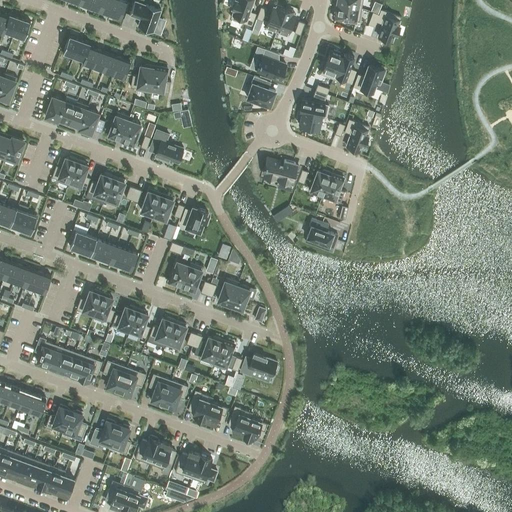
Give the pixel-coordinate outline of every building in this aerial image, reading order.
[(92,0),(90,6),(94,8),(93,8),(100,10),(103,0),(92,0)] [(103,0),(100,10),(106,13),(106,12),(110,14),(115,0),(103,0)] [(124,0),(115,0),(110,14),(114,15),(120,18),(120,17),(121,18),(127,1),(124,0)] [(234,9),(231,18),(251,25),(256,13),(250,11),(253,0),(235,0),(232,9),(234,9)] [(134,1),(129,14),(141,18),(138,26),(153,32),(153,31),(160,33),(165,20),(158,17),(161,9),(146,4),(146,5),(134,1)] [(334,7),(332,16),(359,21),(362,8),(335,3),(334,3),(335,4),(334,7)] [(273,6),(265,28),(276,32),(285,7),(277,5),(276,7),(273,6)] [(261,6),(256,18),(262,20),(267,8),(261,6)] [(285,7),(276,32),(288,36),(296,14),(292,13),(293,10),(285,7)] [(379,14),(376,21),(382,23),(378,35),(392,40),(395,34),(397,35),(400,25),(398,25),(401,16),(381,9),(379,14)] [(0,31),(3,33),(4,30),(8,16),(3,14),(2,14),(0,12),(0,31)] [(373,12),(369,24),(375,26),(376,21),(379,14),(373,12)] [(8,16),(4,30),(14,34),(17,25),(20,17),(19,17),(19,16),(18,16),(16,16),(16,15),(9,13),(8,16)] [(17,25),(14,34),(24,38),(26,34),(29,25),(30,24),(29,24),(31,21),(24,19),(24,18),(22,18),(22,17),(21,17),(21,18),(20,17),(17,25)] [(299,20),(294,32),(300,34),(305,22),(299,20)] [(64,48),(63,52),(74,56),(80,39),(78,38),(76,37),(75,37),(69,35),(68,38),(68,39),(64,48)] [(80,39),(74,56),(83,59),(84,59),(89,45),(89,46),(90,43),(84,40),(81,40),(82,39),(81,39),(80,39)] [(83,59),(82,62),(93,66),(99,49),(95,48),(95,47),(95,48),(89,46),(89,45),(84,59),(83,59)] [(278,53),(264,48),(256,69),(279,78),(285,63),(275,59),(278,53)] [(99,49),(93,66),(103,70),(109,53),(103,51),(103,50),(103,51),(99,49)] [(323,68),(321,73),(333,78),(342,54),(339,53),(340,51),(334,49),(333,51),(330,50),(326,61),(324,61),(322,67),(323,68)] [(109,53),(103,70),(113,73),(119,57),(115,55),(116,55),(115,55),(109,53)] [(342,54),(333,78),(345,82),(345,80),(351,82),(356,70),(350,68),(354,57),(344,53),(343,54),(342,54)] [(119,57),(113,73),(124,77),(130,60),(123,58),(124,58),(123,58),(119,57)] [(133,74),(131,87),(137,88),(136,90),(150,92),(150,90),(154,65),(155,65),(146,63),(145,66),(141,65),(139,75),(133,74)] [(358,74),(354,86),(360,88),(359,90),(371,94),(376,82),(380,83),(385,70),(369,64),(364,76),(363,76),(358,74)] [(154,65),(150,90),(152,90),(169,93),(171,81),(165,80),(167,67),(158,65),(158,66),(156,66),(155,65),(154,65)] [(0,86),(0,97),(8,100),(17,77),(5,72),(3,76),(4,76),(0,86)] [(252,83),(247,97),(255,100),(254,102),(261,104),(262,102),(270,105),(275,90),(264,86),(267,80),(254,75),(251,82),(252,83)] [(317,83),(315,89),(327,94),(329,88),(317,83)] [(315,89),(313,95),(325,99),(327,94),(315,89)] [(45,116),(57,120),(64,100),(52,96),(45,116)] [(302,99),(300,110),(302,110),(301,112),(322,116),(326,117),(329,104),(302,99)] [(75,104),(64,100),(57,120),(68,124),(75,104)] [(76,100),(75,104),(68,124),(80,128),(87,108),(87,109),(89,105),(76,100)] [(99,113),(87,109),(87,108),(80,128),(91,133),(99,113)] [(129,119),(130,115),(117,111),(114,120),(111,119),(108,128),(110,129),(108,136),(120,141),(128,119),(129,119)] [(299,114),(298,120),(299,121),(299,124),(311,126),(311,128),(317,130),(318,128),(320,128),(322,116),(301,112),(301,114),(299,114)] [(99,118),(95,130),(101,132),(105,120),(99,118)] [(128,119),(120,141),(132,146),(135,138),(137,139),(141,129),(139,129),(140,123),(129,119),(128,119)] [(349,119),(345,130),(348,132),(351,133),(346,145),(350,147),(356,149),(360,150),(363,144),(365,145),(368,135),(366,134),(369,126),(351,119),(349,119)] [(339,121),(335,133),(341,136),(345,124),(339,121)] [(157,129),(150,146),(157,148),(156,153),(155,154),(178,162),(179,159),(181,159),(184,151),(182,150),(183,147),(166,141),(169,133),(157,129)] [(0,157),(4,159),(13,136),(1,132),(0,135),(0,157)] [(145,135),(140,146),(146,149),(151,137),(145,135)] [(24,140),(13,136),(4,159),(16,164),(24,140)] [(78,158),(70,156),(69,158),(66,157),(62,167),(56,164),(52,176),(58,178),(57,180),(69,185),(70,181),(78,158)] [(268,157),(264,172),(265,173),(264,175),(275,177),(276,175),(280,176),(279,178),(294,182),(291,190),(292,190),(300,168),(294,166),(296,162),(284,159),(283,162),(279,161),(280,160),(268,157)] [(85,161),(78,158),(70,181),(80,185),(79,186),(86,189),(90,177),(84,175),(88,165),(84,163),(85,161)] [(302,168),(298,180),(304,183),(308,171),(302,168)] [(318,169),(310,191),(322,196),(331,172),(323,169),(322,171),(318,169)] [(114,175),(105,172),(104,174),(101,173),(97,183),(92,181),(86,196),(103,203),(104,201),(113,175),(114,175)] [(331,172),(322,196),(340,202),(344,190),(339,188),(343,176),(331,172)] [(113,175),(104,201),(116,205),(125,180),(113,175)] [(136,187),(130,185),(126,197),(132,199),(136,187)] [(136,187),(132,199),(137,201),(142,189),(136,187)] [(161,192),(149,188),(141,210),(153,214),(161,192)] [(161,193),(153,215),(166,219),(174,197),(165,194),(164,194),(161,193)] [(178,203),(174,215),(180,217),(184,205),(178,203)] [(16,208),(6,204),(0,221),(10,224),(16,208)] [(342,204),(339,217),(345,218),(348,206),(342,204)] [(191,210),(185,208),(180,222),(186,224),(186,226),(200,231),(203,222),(206,224),(209,215),(206,214),(207,210),(198,207),(198,208),(193,206),(191,210)] [(16,208),(10,224),(21,228),(27,211),(16,208)] [(21,228),(31,232),(37,215),(27,211),(21,228)] [(311,225),(305,240),(322,247),(324,242),(333,246),(338,234),(327,230),(329,224),(312,217),(309,224),(311,225)] [(76,229),(70,246),(80,250),(86,233),(76,229)] [(80,250),(90,254),(97,237),(86,233),(80,250)] [(107,241),(97,237),(90,254),(101,257),(107,241)] [(101,257),(111,261),(117,244),(107,241),(101,257)] [(169,249),(181,253),(184,245),(172,241),(169,249)] [(127,248),(117,244),(111,261),(121,265),(127,248)] [(121,265),(131,269),(138,252),(127,248),(121,265)] [(0,275),(4,277),(10,260),(0,256),(0,275)] [(20,264),(10,260),(4,277),(14,281),(20,264)] [(181,287),(189,265),(177,260),(169,282),(177,286),(177,285),(181,286),(181,287)] [(189,290),(190,288),(194,289),(203,265),(190,261),(189,265),(181,287),(189,290)] [(14,281),(24,285),(30,268),(20,264),(14,281)] [(40,272),(30,268),(24,285),(34,288),(40,272)] [(34,288),(45,292),(51,275),(40,272),(34,288)] [(239,283),(239,281),(226,276),(218,300),(222,302),(221,304),(229,307),(238,283),(239,283)] [(205,280),(200,292),(206,294),(211,282),(205,280)] [(211,282),(206,294),(212,296),(217,284),(211,282)] [(238,283),(229,307),(230,307),(230,306),(233,308),(242,311),(250,287),(239,283),(238,283)] [(102,291),(95,288),(94,290),(90,289),(86,299),(81,297),(76,309),(82,311),(81,313),(93,317),(102,291)] [(110,294),(102,291),(93,317),(104,321),(105,319),(110,321),(115,309),(109,307),(113,297),(109,296),(110,294)] [(117,327),(117,329),(128,333),(138,307),(130,304),(129,307),(125,305),(122,315),(116,313),(112,325),(117,327)] [(259,306),(255,318),(261,321),(266,308),(259,306)] [(129,331),(146,337),(150,326),(144,323),(148,314),(144,312),(145,310),(138,307),(128,333),(129,331)] [(175,319),(166,316),(166,318),(163,317),(159,327),(153,325),(147,340),(165,346),(165,345),(166,345),(175,319)] [(175,319),(166,345),(178,349),(187,323),(175,319)] [(191,331),(186,343),(192,345),(197,333),(191,331)] [(197,333),(192,345),(198,347),(202,335),(197,333)] [(222,338),(214,335),(213,337),(209,336),(201,356),(213,360),(214,360),(222,338)] [(37,361),(47,365),(55,344),(45,340),(46,338),(40,336),(34,350),(40,352),(37,361)] [(212,364),(225,368),(226,365),(238,370),(242,358),(236,356),(236,357),(230,355),(234,343),(226,340),(222,339),(222,338),(214,360),(213,360),(212,364)] [(47,365),(58,369),(65,348),(55,344),(47,365)] [(72,361),(76,351),(65,348),(58,369),(68,373),(72,361)] [(77,376),(78,376),(86,355),(76,351),(72,361),(68,373),(77,376)] [(277,360),(254,352),(252,357),(245,355),(240,370),(251,374),(253,369),(271,375),(273,372),(274,373),(277,364),(276,364),(277,360)] [(78,376),(77,376),(77,378),(85,381),(85,379),(88,380),(92,371),(97,373),(102,361),(96,359),(86,355),(78,376)] [(108,359),(103,372),(104,372),(111,374),(106,387),(113,390),(113,388),(118,390),(127,366),(115,362),(108,359)] [(127,366),(118,390),(123,391),(122,393),(129,396),(133,383),(141,386),(146,373),(127,366)] [(171,379),(153,373),(148,385),(149,386),(149,385),(155,387),(151,400),(157,403),(158,401),(163,403),(171,379)] [(188,386),(183,383),(171,379),(163,403),(167,405),(167,406),(173,409),(178,396),(184,398),(188,386)] [(0,395),(0,399),(9,403),(15,386),(5,382),(0,395)] [(9,403),(19,407),(25,390),(15,386),(9,403)] [(19,407),(29,410),(35,393),(25,390),(19,407)] [(204,420),(211,401),(213,396),(195,390),(188,409),(194,411),(193,416),(204,420)] [(29,410),(40,414),(46,397),(35,393),(29,410)] [(211,401),(204,420),(215,424),(217,419),(223,422),(228,407),(211,401)] [(64,428),(71,409),(66,408),(67,406),(60,403),(56,416),(51,415),(51,414),(50,414),(45,427),(52,429),(53,424),(64,428)] [(228,425),(234,427),(232,431),(243,435),(250,416),(251,417),(252,412),(235,405),(228,425)] [(64,428),(62,433),(81,440),(87,424),(86,423),(86,424),(80,421),(83,412),(76,409),(76,411),(71,409),(64,428)] [(251,417),(250,416),(243,435),(255,439),(256,435),(262,437),(267,423),(251,417)] [(98,445),(99,443),(109,447),(118,423),(113,422),(114,420),(107,417),(103,430),(95,428),(96,427),(95,427),(89,442),(98,445)] [(109,447),(126,453),(131,440),(130,440),(130,441),(125,439),(130,426),(123,423),(123,425),(118,423),(109,447)] [(150,434),(148,441),(142,438),(137,450),(135,457),(152,464),(160,440),(157,439),(158,437),(150,434)] [(172,444),(160,440),(152,464),(163,468),(166,461),(172,463),(176,451),(170,449),(172,444)] [(14,451),(4,447),(0,458),(0,470),(6,473),(9,465),(14,451)] [(192,477),(201,454),(189,450),(188,454),(182,452),(175,471),(192,477)] [(9,465),(6,473),(16,477),(20,467),(24,454),(14,451),(9,465)] [(35,458),(24,454),(20,467),(16,477),(26,481),(35,458)] [(212,458),(201,454),(192,477),(204,482),(205,477),(213,480),(217,470),(209,467),(212,458)] [(35,458),(26,481),(37,484),(45,462),(35,458)] [(55,466),(45,462),(37,484),(47,488),(55,466)] [(55,466),(47,488),(57,492),(63,474),(64,474),(65,469),(55,466)] [(57,492),(67,496),(74,478),(64,474),(63,474),(57,492)] [(130,485),(113,479),(106,498),(111,500),(110,505),(121,509),(130,485)] [(169,480),(167,485),(175,488),(177,483),(169,480)] [(141,489),(130,485),(121,509),(129,511),(132,511),(136,504),(144,507),(148,497),(139,494),(141,489)] [(195,497),(169,487),(168,489),(166,494),(184,501),(195,497)] [(0,511),(19,511),(0,505),(0,501),(0,511)]
